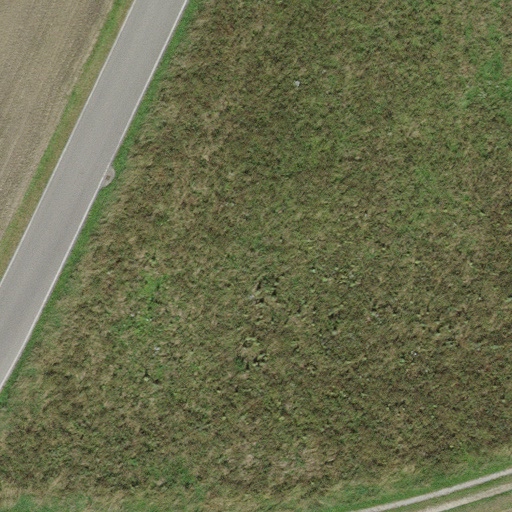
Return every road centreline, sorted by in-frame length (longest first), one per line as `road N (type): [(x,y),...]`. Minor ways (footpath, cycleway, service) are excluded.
road 1 (unclassified): [(0,357),(169,0)]
road 2 (track): [(389,511),(511,476)]
